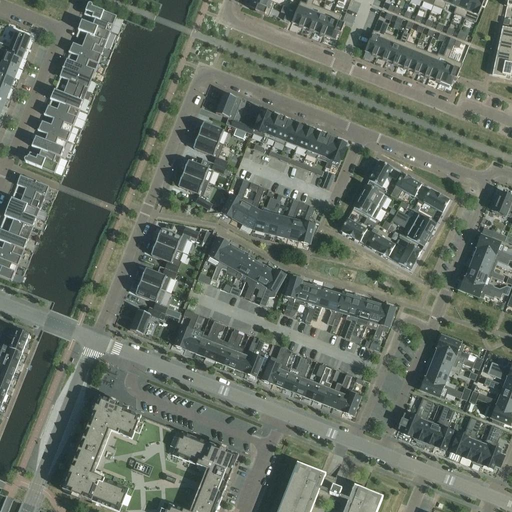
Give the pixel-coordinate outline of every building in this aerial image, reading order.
[(252,0),(249,7),(257,10),(256,13),(269,18),(275,4),(265,0),(252,0)] [(301,3),(292,24),(299,27),(303,29),(314,0),(308,0),(306,5),(301,3)] [(314,0),(303,29),(303,28),(310,31),(310,32),(314,33),(323,9),(313,5),(314,0)] [(435,0),(433,6),(444,11),(447,0),(435,0)] [(447,0),(444,11),(447,4),(456,8),(454,15),(460,0),(447,0)] [(460,0),(454,15),(465,19),(472,0),(460,0)] [(472,0),(465,19),(476,23),(482,8),(485,9),(488,1),(485,0),(472,0)] [(86,13),(85,16),(96,20),(93,26),(111,33),(117,18),(92,8),(92,7),(92,6),(92,5),(91,5),(90,5),(89,5),(89,6),(88,6),(88,7),(86,13)] [(286,15),(284,21),(289,23),(294,11),(288,9),(286,15)] [(323,9),(314,33),(321,35),(320,36),(324,37),(334,13),(323,9)] [(334,13),(324,37),(325,37),(336,41),(338,34),(341,35),(345,25),(339,23),(342,17),(334,13)] [(80,28),(79,32),(90,36),(87,42),(87,43),(104,50),(111,33),(93,26),(82,22),(80,28)] [(374,31),(365,53),(373,56),(372,56),(376,58),(385,34),(389,25),(383,23),(380,32),(377,33),(374,31)] [(511,30),(503,28),(500,40),(511,42),(511,30)] [(0,50),(2,51),(23,59),(31,39),(15,33),(9,47),(0,43),(0,50)] [(459,33),(457,39),(465,42),(468,36),(459,33)] [(385,34),(376,58),(377,57),(383,60),(383,61),(387,62),(396,38),(385,34)] [(396,38),(387,62),(394,64),(393,65),(397,66),(409,36),(404,34),(401,42),(396,40),(397,38),(396,38)] [(409,36),(397,66),(398,66),(404,68),(404,69),(408,70),(417,47),(407,43),(410,36),(409,36)] [(511,42),(500,40),(498,51),(511,54),(511,42)] [(72,48),(70,54),(81,58),(98,65),(104,50),(87,43),(85,49),(74,45),(72,48)] [(417,47),(408,70),(408,71),(408,70),(415,73),(418,75),(427,53),(417,49),(418,47),(417,47)] [(438,55),(429,79),(430,78),(436,81),(436,82),(440,83),(449,59),(452,51),(447,49),(444,57),(438,55)] [(0,56),(0,61),(19,69),(23,59),(2,51),(0,56)] [(511,54),(498,51),(496,62),(511,65),(511,54)] [(427,53),(418,75),(419,75),(419,74),(425,77),(429,79),(438,55),(437,57),(427,53)] [(66,63),(64,69),(92,81),(98,65),(81,58),(78,65),(67,60),(66,64),(66,63)] [(449,59),(440,83),(451,87),(454,80),(457,81),(458,76),(463,65),(449,59)] [(0,73),(15,79),(19,69),(0,61),(0,73)] [(511,65),(496,62),(493,74),(500,75),(499,78),(510,80),(510,77),(511,77),(511,65)] [(62,75),(60,78),(69,82),(66,89),(90,98),(91,94),(87,93),(92,81),(64,69),(61,75),(62,75)] [(0,85),(11,89),(15,79),(0,73),(0,85)] [(0,85),(0,96),(7,99),(11,89),(0,85)] [(54,95),(51,101),(62,105),(80,112),(85,100),(89,101),(90,98),(66,89),(64,95),(55,92),(54,95)] [(224,94),(216,115),(228,120),(226,126),(236,130),(247,134),(252,136),(253,134),(254,130),(234,122),(242,101),(224,94)] [(47,110),(45,117),(56,121),(73,128),(80,112),(62,105),(60,111),(49,107),(47,110)] [(254,130),(253,134),(264,139),(273,115),(267,113),(266,114),(265,114),(261,112),(254,130)] [(264,139),(262,143),(266,145),(267,144),(269,140),(275,143),(283,121),(279,119),(280,118),(273,115),(264,139)] [(283,121),(275,143),(286,147),(294,125),(290,123),(290,122),(285,120),(284,120),(284,121),(283,121)] [(41,126),(38,132),(50,136),(67,143),(73,128),(56,121),(53,127),(42,123),(41,126)] [(204,124),(199,137),(219,145),(224,132),(204,124)] [(294,125),(286,147),(296,151),(305,129),(301,128),(301,126),(295,124),(295,125),(294,125)] [(305,129),(296,151),(306,155),(315,133),(311,132),(312,131),(307,129),(306,128),(305,130),(305,129)] [(236,130),(234,136),(244,140),(247,134),(236,130)] [(315,133),(306,155),(317,159),(326,138),(325,137),(325,136),(320,133),(319,135),(315,133)] [(35,141),(32,148),(43,152),(61,159),(67,143),(50,136),(49,137),(47,143),(36,138),(35,141)] [(199,137),(194,150),(216,159),(214,165),(226,170),(229,163),(219,160),(224,147),(219,145),(199,137)] [(326,138),(317,159),(327,163),(328,164),(337,140),(331,138),(331,140),(327,138),(326,138)] [(327,163),(325,169),(331,171),(332,166),(338,168),(340,165),(341,162),(342,162),(347,149),(346,149),(347,146),(346,146),(346,145),(347,144),(337,140),(328,164),(327,163)] [(25,161),(25,162),(25,163),(26,163),(55,175),(61,159),(43,152),(41,158),(30,154),(28,159),(27,159),(26,159),(26,160),(25,160),(25,161)] [(271,153),(269,157),(280,161),(282,157),(281,156),(271,153)] [(282,157),(280,161),(290,165),(292,161),(282,157)] [(189,162),(184,175),(204,183),(204,182),(209,184),(214,172),(224,176),(226,170),(214,165),(203,161),(201,166),(189,162)] [(292,161),(290,165),(301,169),(302,165),(301,165),(292,161)] [(380,163),(369,182),(382,189),(388,177),(396,181),(400,174),(380,163)] [(302,165),(301,169),(311,174),(313,169),(303,165),(302,165)] [(313,169),(311,174),(322,178),(324,173),(313,169)] [(184,175),(178,188),(200,196),(199,198),(196,204),(210,212),(213,206),(206,202),(208,199),(204,197),(209,184),(204,182),(204,183),(184,175)] [(396,188),(391,197),(398,200),(403,192),(415,198),(419,201),(426,188),(422,186),(403,175),(396,188)] [(18,183),(17,186),(28,191),(26,197),(25,198),(43,205),(43,203),(49,188),(21,177),(18,183)] [(327,180),(323,189),(329,192),(333,182),(327,180)] [(232,195),(222,214),(223,215),(224,216),(227,218),(229,218),(232,220),(243,200),(244,198),(249,184),(244,181),(238,196),(237,197),(235,196),(232,195)] [(251,184),(249,190),(257,194),(259,188),(251,184)] [(367,186),(361,198),(381,209),(388,198),(367,186)] [(251,209),(242,225),(253,232),(261,212),(257,211),(265,190),(261,188),(260,188),(259,188),(257,194),(254,202),(251,209)] [(426,188),(419,201),(424,203),(443,214),(450,202),(431,191),(426,188)] [(497,203),(492,214),(505,219),(506,217),(511,219),(511,216),(511,198),(501,193),(498,199),(496,203),(497,203)] [(25,198),(23,204),(12,200),(11,203),(10,203),(8,209),(37,220),(43,205),(25,198)] [(243,200),(232,220),(242,225),(251,209),(254,202),(248,200),(244,198),(243,200)] [(361,198),(354,209),(375,221),(381,209),(361,198)] [(261,212),(253,232),(266,235),(271,215),(276,201),(271,199),(267,209),(263,208),(261,212)] [(271,215),(266,235),(277,237),(282,218),(280,218),(279,217),(277,214),(282,203),(280,202),(276,201),(271,215)] [(282,218),(277,237),(288,240),(293,219),(297,209),(300,203),(298,203),(294,201),(287,219),(282,218)] [(293,219),(288,240),(299,243),(304,222),(297,220),(300,210),(306,212),(308,207),(300,203),(297,209),(293,219)] [(304,222),(299,243),(303,244),(304,245),(307,246),(309,245),(310,246),(316,224),(309,222),(310,218),(313,217),(315,210),(314,209),(310,208),(304,222)] [(32,233),(37,220),(8,209),(6,214),(5,218),(16,222),(13,228),(13,229),(30,236),(31,235),(32,233)] [(398,213),(396,217),(430,237),(437,225),(419,216),(415,213),(411,219),(399,212),(398,213)] [(396,217),(393,222),(406,230),(402,236),(407,238),(424,248),(430,237),(396,217)] [(348,220),(341,233),(360,243),(365,246),(367,243),(372,234),(371,233),(367,231),(348,220)] [(385,222),(382,228),(388,231),(391,225),(385,222)] [(0,241),(7,245),(24,252),(30,236),(13,229),(10,235),(0,230),(0,241)] [(162,230),(156,244),(177,252),(182,254),(187,241),(190,242),(191,238),(197,240),(199,234),(186,229),(182,238),(162,230)] [(372,234),(367,243),(371,245),(369,248),(388,259),(395,246),(385,241),(377,236),(379,232),(374,230),(373,229),(371,233),(372,234)] [(484,229),(482,234),(505,243),(507,238),(484,229)] [(207,233),(203,243),(209,245),(213,235),(207,233)] [(400,237),(397,244),(407,250),(399,265),(411,271),(422,252),(410,246),(411,243),(400,237)] [(482,237),(477,249),(478,249),(510,262),(511,262),(511,255),(504,253),(503,251),(505,246),(482,237)] [(219,239),(206,262),(216,268),(229,245),(227,244),(219,239)] [(156,244),(151,257),(168,263),(165,270),(177,274),(182,263),(180,262),(183,254),(182,254),(177,252),(156,244)] [(0,260),(18,267),(24,252),(7,245),(4,251),(0,249),(0,260)] [(217,268),(212,281),(217,283),(220,274),(222,271),(223,270),(226,272),(238,250),(236,249),(229,245),(216,268),(217,268)] [(475,252),(473,258),(475,259),(474,259),(496,268),(498,263),(508,267),(510,262),(478,249),(478,250),(477,253),(475,252)] [(227,272),(226,273),(232,276),(236,279),(239,273),(247,257),(248,257),(248,256),(238,250),(226,272),(227,272)] [(247,257),(239,273),(247,278),(248,278),(256,262),(255,262),(247,257)] [(473,259),(470,265),(472,266),(470,269),(470,270),(492,278),(502,282),(504,277),(494,273),(496,268),(474,259),(474,260),(473,259)] [(0,278),(12,283),(18,267),(0,260),(0,278)] [(249,288),(245,298),(251,301),(255,289),(258,281),(266,268),(264,267),(256,262),(248,278),(247,278),(246,283),(248,284),(249,288)] [(146,270),(141,283),(161,291),(162,290),(166,292),(171,280),(175,281),(177,274),(165,270),(160,268),(158,274),(146,270)] [(258,281),(255,289),(259,291),(257,297),(262,299),(267,286),(275,273),(272,271),(266,268),(258,281)] [(468,270),(466,276),(468,276),(466,280),(503,295),(508,297),(511,289),(507,287),(500,291),(494,288),(493,286),(489,285),(492,278),(470,270),(468,270)] [(262,299),(260,306),(266,308),(269,299),(275,299),(277,294),(286,277),(285,276),(285,275),(281,273),(280,273),(276,271),(275,273),(267,286),(262,299)] [(288,279),(284,290),(287,291),(285,297),(286,297),(285,300),(289,301),(289,302),(288,306),(284,316),(290,318),(292,312),(302,281),(298,280),(298,279),(294,278),(293,279),(291,278),(291,280),(288,279)] [(465,279),(460,291),(483,300),(485,296),(494,300),(495,298),(501,300),(503,295),(466,280),(465,279)] [(302,281),(292,312),(296,313),(297,314),(300,306),(305,308),(312,287),(302,284),(303,282),(302,281)] [(141,283),(136,296),(156,304),(154,310),(162,313),(162,314),(165,315),(168,309),(161,306),(166,292),(162,290),(161,291),(141,283)] [(226,285),(223,291),(229,294),(232,288),(226,285)] [(312,287),(305,308),(306,308),(307,308),(310,311),(308,314),(305,322),(311,324),(312,321),(317,307),(323,290),(322,290),(318,289),(319,287),(313,285),(312,287)] [(230,295),(233,295),(236,297),(239,290),(233,288),(230,295)] [(317,307),(312,321),(317,323),(322,309),(326,310),(328,310),(333,293),(323,290),(317,307)] [(331,314),(327,325),(333,327),(333,325),(335,321),(338,313),(344,294),(343,294),(343,296),(333,293),(328,310),(330,311),(331,314)] [(338,313),(335,321),(340,323),(343,315),(346,316),(348,316),(354,297),(344,294),(338,313)] [(351,323),(347,334),(352,336),(357,324),(364,300),(360,299),(361,298),(361,297),(354,295),(354,297),(348,316),(346,321),(351,323)] [(364,300),(357,324),(358,324),(367,328),(374,304),(364,300)] [(374,304),(367,328),(376,332),(379,326),(384,307),(383,306),(374,304)] [(376,332),(373,339),(379,341),(383,332),(384,333),(388,334),(390,329),(396,310),(394,310),(394,308),(390,307),(389,308),(384,307),(379,326),(376,332)] [(138,311),(130,332),(143,337),(151,317),(159,320),(162,314),(162,313),(154,310),(150,308),(147,315),(138,311)] [(182,328),(175,347),(176,347),(177,348),(180,350),(182,349),(185,351),(193,332),(194,329),(196,323),(198,317),(199,316),(186,311),(185,314),(184,317),(191,320),(188,328),(185,329),(182,328)] [(203,335),(195,355),(206,359),(219,324),(214,322),(208,337),(203,335)] [(219,324),(206,359),(216,363),(223,342),(224,342),(219,340),(218,338),(219,334),(223,332),(225,327),(219,324)] [(193,332),(185,351),(195,355),(203,335),(204,333),(194,329),(193,332)] [(1,338),(0,339),(0,345),(4,347),(23,354),(30,336),(17,331),(14,340),(2,335),(1,338)] [(223,342),(216,363),(226,367),(235,341),(238,334),(233,333),(230,339),(229,344),(223,342)] [(235,341),(226,367),(236,371),(244,350),(241,349),(239,348),(243,336),(238,334),(235,341)] [(442,337),(437,349),(438,350),(439,350),(456,357),(456,356),(464,359),(468,361),(470,356),(463,353),(465,347),(461,345),(442,337)] [(257,345),(246,374),(256,379),(257,377),(260,378),(264,368),(261,366),(266,355),(262,353),(261,351),(265,342),(259,340),(257,345)] [(244,350),(236,371),(246,374),(257,345),(256,344),(253,343),(252,343),(249,352),(244,350)] [(0,345),(0,346),(0,359),(18,366),(23,354),(4,347),(0,345)] [(270,363),(262,381),(264,382),(264,383),(268,384),(269,384),(273,385),(286,353),(286,354),(286,353),(287,351),(281,349),(277,360),(272,358),(270,363)] [(439,350),(435,360),(451,366),(452,366),(456,368),(458,362),(462,363),(464,359),(456,356),(456,357),(439,350)] [(286,353),(273,385),(284,390),(292,369),(286,367),(291,355),(288,354),(286,354),(286,353)] [(0,373),(13,379),(18,366),(0,359),(0,373)] [(292,369),(284,390),(294,394),(305,364),(306,361),(301,359),(296,371),(292,369)] [(432,363),(430,368),(431,369),(448,376),(449,372),(459,376),(461,370),(456,368),(452,366),(451,366),(435,360),(433,363),(432,363)] [(305,364),(294,394),(303,397),(310,381),(306,380),(305,377),(307,374),(310,366),(305,364)] [(492,364),(490,370),(511,378),(511,365),(509,364),(507,367),(504,369),(492,364)] [(320,385),(313,401),(316,402),(323,405),(329,389),(330,390),(332,385),(326,383),(331,370),(326,368),(326,369),(324,373),(322,379),(320,385)] [(431,369),(427,380),(444,386),(448,376),(431,369)] [(511,378),(490,370),(488,375),(507,383),(505,387),(511,390),(511,378)] [(0,387),(8,391),(13,379),(0,373),(0,387)] [(341,389),(333,409),(343,413),(351,393),(346,391),(347,390),(351,378),(346,376),(342,386),(341,389)] [(426,379),(421,391),(439,398),(444,401),(447,394),(461,400),(463,395),(444,387),(444,386),(427,380),(426,379)] [(487,380),(485,385),(500,392),(498,397),(501,398),(511,402),(511,390),(505,387),(504,387),(487,380)] [(310,381),(303,397),(313,401),(320,385),(310,381)] [(329,389),(323,405),(333,409),(341,389),(342,386),(337,384),(336,387),(335,392),(330,390),(329,389)] [(0,387),(0,401),(3,403),(8,391),(0,387)] [(351,393),(343,413),(347,415),(348,416),(351,418),(353,417),(354,417),(362,396),(351,392),(351,393)] [(479,395),(477,400),(491,406),(497,408),(511,413),(511,402),(501,398),(498,397),(497,396),(495,401),(479,395)] [(217,511),(239,456),(128,412),(129,410),(114,404),(100,398),(63,491),(116,511),(217,511)] [(405,416),(399,430),(404,432),(402,434),(414,439),(428,402),(423,400),(416,416),(411,414),(409,417),(405,416)] [(428,402),(414,439),(417,440),(417,442),(423,445),(432,423),(427,421),(434,404),(428,402)] [(491,406),(486,417),(510,427),(511,422),(511,413),(497,408),(491,406)] [(432,423),(423,445),(430,448),(431,446),(435,447),(450,410),(444,408),(438,423),(435,424),(432,423)] [(450,410),(435,447),(446,452),(448,446),(450,447),(456,432),(450,430),(449,428),(455,412),(450,410)] [(456,432),(450,447),(453,448),(450,453),(462,458),(476,421),(471,419),(466,432),(463,435),(459,433),(456,432)] [(476,421),(462,458),(472,462),(480,442),(477,440),(476,438),(482,423),(478,421),(476,421)] [(480,442),(472,462),(476,464),(475,465),(476,466),(480,467),(481,467),(482,466),(483,466),(498,429),(497,429),(492,427),(486,442),(484,443),(480,442)] [(498,429),(483,466),(494,471),(495,468),(500,470),(505,457),(500,455),(501,452),(495,450),(500,439),(501,439),(502,439),(504,432),(498,429)] [(283,504),(279,511),(376,511),(380,504),(382,499),(359,489),(321,475),(298,465),(283,504)]
